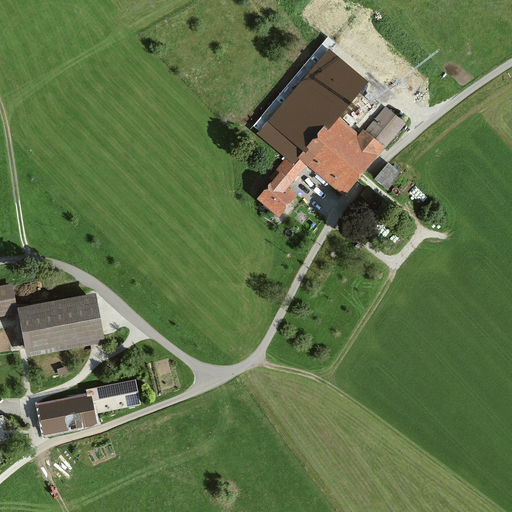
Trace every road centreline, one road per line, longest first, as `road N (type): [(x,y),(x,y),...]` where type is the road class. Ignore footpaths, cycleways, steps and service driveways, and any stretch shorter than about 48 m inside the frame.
road 1 (unclassified): [(0,262),(67,268),(193,363),(235,369),(261,350),(342,207),(429,121),(511,62)]
road 2 (track): [(251,360),(324,381),(501,511)]
road 3 (track): [(211,370),(190,394),(48,443),(0,479)]
road 4 (track): [(28,259),(0,103)]
